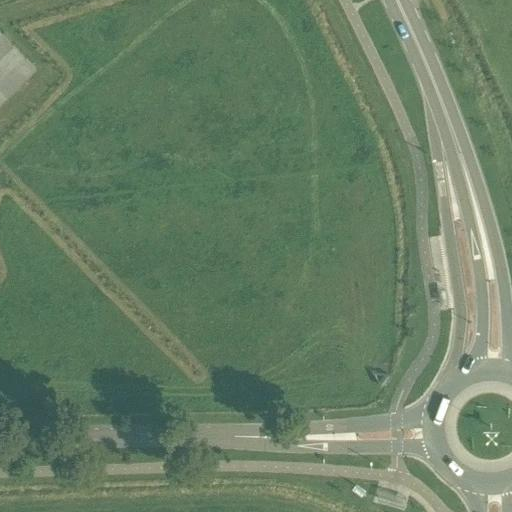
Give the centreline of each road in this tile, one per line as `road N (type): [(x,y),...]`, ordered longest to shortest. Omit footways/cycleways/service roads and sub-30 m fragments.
road 1 (secondary): [(0,443),(428,436)]
road 2 (primary): [(493,371),(489,278),(457,157),(394,0)]
